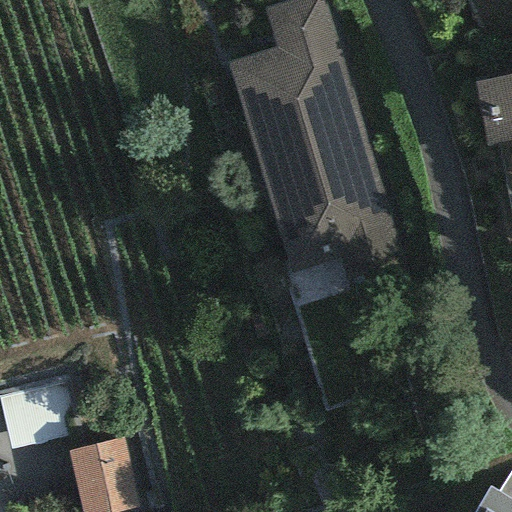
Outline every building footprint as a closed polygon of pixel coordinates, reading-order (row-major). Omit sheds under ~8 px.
[(323,0),(296,0),(265,10),(276,47),(225,63),(291,275),(342,259),(348,276),(404,259),(396,236),(323,0)] [(511,73),(472,81),(485,145),(511,139),(511,73)] [(62,383),(0,397),(0,411),(9,450),(74,434),(62,383)] [(122,439),(67,451),(81,511),(122,511),(138,509),(122,439)] [(511,511),(511,501),(489,487),(473,511),(511,511)]
